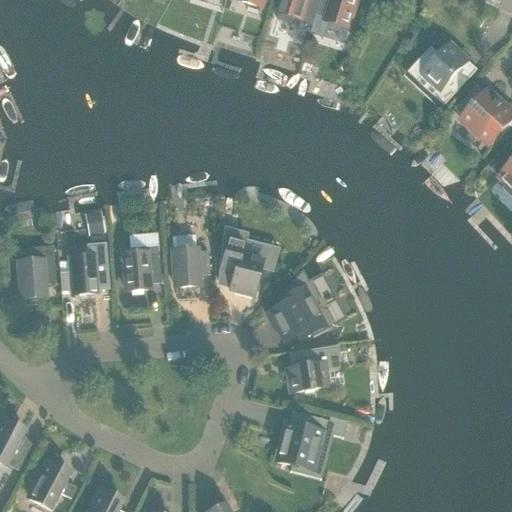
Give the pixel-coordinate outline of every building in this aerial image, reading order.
[(239,0),(239,2),(260,9),(263,0),(239,0)] [(315,17),(320,0),(282,0),(280,10),(284,11),(280,21),(292,25),(295,14),(302,16),(303,13),(315,17)] [(320,0),(315,17),(327,20),(326,23),(348,29),(356,0),(320,0)] [(476,72),(450,47),(440,58),(430,49),(406,76),(442,109),(476,72)] [(467,115),(460,121),(488,147),(511,121),(511,115),(487,92),(485,95),(475,87),(458,106),(467,115)] [(511,148),(490,170),(499,179),(507,186),(502,190),(511,200),(511,199),(511,148)] [(225,230),(219,283),(231,286),(230,291),(252,297),(255,284),(257,285),(260,275),(258,275),(261,262),(240,257),(246,236),(225,230)] [(194,237),(171,238),(172,253),(175,289),(197,288),(197,278),(209,277),(207,253),(195,254),(194,237)] [(107,290),(106,281),(103,247),(90,248),(91,259),(69,261),(70,274),(61,275),(62,287),(71,287),(72,297),(95,295),(95,291),(107,290)] [(145,255),(144,249),(129,250),(130,256),(122,257),(125,293),(148,291),(147,282),(160,281),(157,254),(145,255)] [(41,266),(41,263),(18,264),(21,301),(44,299),(42,275),(54,274),(54,265),(41,266)] [(283,307),(269,315),(284,343),(298,335),(301,340),(310,335),(312,339),(332,329),(302,272),(278,298),(283,307)] [(314,393),(313,391),(326,389),(323,373),(341,370),(337,348),(284,356),(290,395),(303,393),(303,395),(314,393)] [(178,360),(181,384),(190,383),(187,359),(178,360)] [(286,425),(275,464),(310,473),(320,435),(325,436),(329,420),(301,412),(297,428),(286,425)] [(17,473),(21,467),(10,461),(25,433),(2,421),(0,425),(0,466),(5,469),(7,467),(17,473)] [(69,476),(47,464),(42,474),(31,468),(24,481),(35,487),(28,501),(49,511),(50,511),(59,495),(70,501),(76,490),(65,485),(69,476)] [(117,511),(122,504),(100,492),(89,511),(117,511)]
